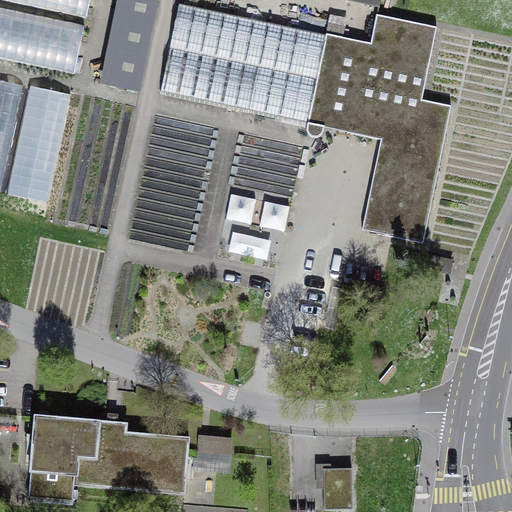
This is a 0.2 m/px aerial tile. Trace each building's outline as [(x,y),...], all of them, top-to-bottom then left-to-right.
[(88,18),(91,0),(0,0),(0,56),(77,71),(87,18),(88,18)] [(158,1),(153,0),(128,0),(110,81),(138,87),(158,1)] [(324,41),(177,10),(158,97),(306,129),(306,130),(382,146),(363,237),(422,250),(451,113),(421,107),(436,35),(377,22),(371,50),(325,40),(324,41)] [(68,89),(26,80),(4,185),(46,194),(68,89)] [(228,217),(255,223),(261,197),(233,191),(228,217)] [(267,198),(260,222),(285,229),(291,205),(267,198)] [(230,228),(227,241),(255,247),(258,234),(230,228)] [(126,422),(32,415),(26,502),(72,505),(73,487),(183,495),(187,437),(125,433),(126,422)] [(233,470),(234,433),(199,433),(198,469),(233,470)] [(324,468),(324,511),(351,511),(352,468),(338,468),(324,468)]
